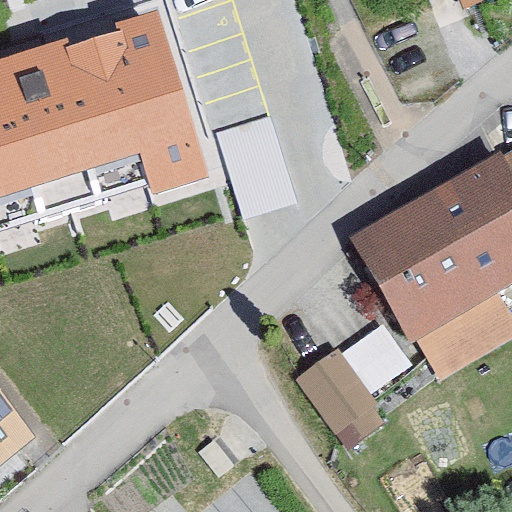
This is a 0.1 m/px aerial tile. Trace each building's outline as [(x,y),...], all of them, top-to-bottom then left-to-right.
[(511,0),(458,0),(465,18),(511,0)] [(0,82),(0,235),(204,175),(161,34),(0,82)] [(273,116),(223,129),(244,213),(294,201),(273,116)] [(511,163),(358,245),(436,390),(511,348),(511,323),(501,304),(511,298),(511,163)] [(373,416),(339,362),(299,388),(333,442),(373,416)] [(0,488),(46,451),(0,395),(0,488)]
